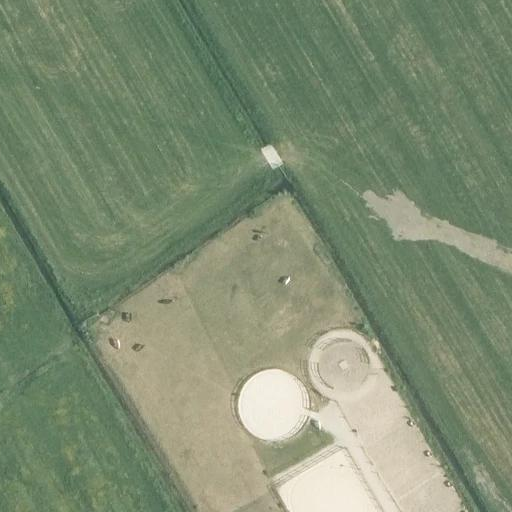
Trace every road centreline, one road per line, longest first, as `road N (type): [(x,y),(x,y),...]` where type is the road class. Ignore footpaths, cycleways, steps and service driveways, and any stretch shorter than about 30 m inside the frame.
road 1 (track): [(511,269),(299,171)]
road 2 (track): [(199,0),(284,145),(273,152)]
